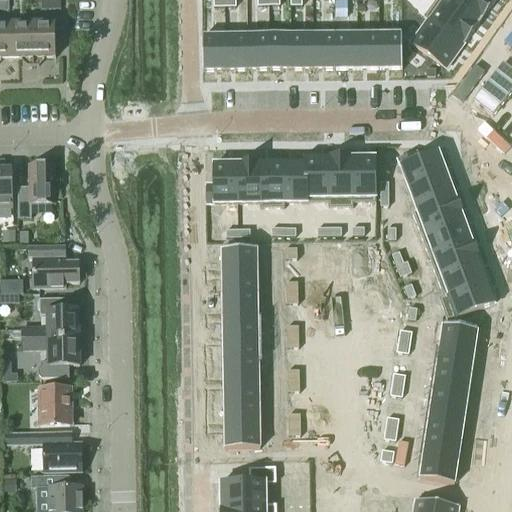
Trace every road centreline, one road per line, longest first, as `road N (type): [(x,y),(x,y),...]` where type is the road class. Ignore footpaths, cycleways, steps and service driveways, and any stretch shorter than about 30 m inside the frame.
road 1 (residential): [(196,511),(193,127)]
road 2 (residential): [(86,136),(90,180),(117,265),(123,511)]
road 3 (residential): [(193,127),(448,126),(470,132),(511,170)]
road 4 (residential): [(114,0),(86,136)]
road 5 (residential): [(193,127),(189,0)]
